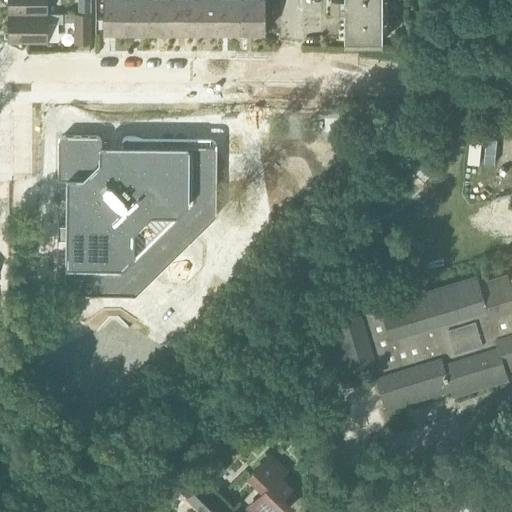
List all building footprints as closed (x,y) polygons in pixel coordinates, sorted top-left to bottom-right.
[(7,0),(8,15),(46,14),(46,0),(7,0)] [(126,33),(125,0),(102,0),(103,33),(126,33)] [(149,33),(148,0),(125,0),(126,33),(149,33)] [(171,0),(148,0),(149,33),(172,33),(171,0)] [(171,0),(172,33),(195,33),(194,0),(171,0)] [(218,0),(194,0),(195,33),(218,33),(218,0)] [(218,0),(218,33),(241,33),(241,0),(218,0)] [(241,0),(241,33),(264,33),(264,0),(241,0)] [(330,0),(330,11),(343,11),(343,44),(381,44),(381,30),(386,30),(386,0),(330,0)] [(62,14),(46,14),(8,15),(8,43),(46,43),(46,23),(62,23),(62,14)] [(74,44),(92,44),(91,14),(73,14),(74,44)] [(57,225),(57,239),(65,239),(65,291),(65,292),(66,293),(67,294),(68,294),(79,294),(133,294),(134,294),(135,294),(136,293),(142,287),(138,284),(204,218),(208,221),(213,216),(214,215),(214,214),(215,213),(215,159),(214,159),(214,148),(214,147),(214,146),(213,145),(212,145),(211,145),(133,145),(133,136),(126,136),(125,136),(123,137),(122,137),(121,138),(121,140),(120,141),(120,142),(120,145),(100,145),(100,142),(100,141),(100,140),(99,138),(98,137),(97,137),(96,136),(94,136),(63,136),(61,136),(60,137),(59,137),(58,138),(57,139),(57,141),(57,142),(57,180),(65,180),(65,225),(57,225)] [(511,280),(508,281),(506,274),(505,275),(505,276),(479,284),(476,276),(380,306),(379,304),(378,305),(379,306),(359,312),(358,311),(324,321),(324,322),(326,322),(342,375),(341,376),(341,377),(374,367),(377,376),(374,376),(385,411),(386,411),(385,409),(449,390),(452,397),(453,397),(452,396),(506,379),(507,381),(508,380),(505,371),(511,369),(511,280)] [(269,439),(284,438),(283,414),(269,414),(269,439)] [(226,470),(213,457),(212,456),(210,458),(203,465),(195,473),(210,487),(226,470)] [(268,456),(249,476),(264,491),(249,506),(254,511),(282,511),(289,506),(280,498),(289,489),(278,479),(284,472),(268,456)] [(228,511),(231,510),(202,482),(185,499),(198,511),(228,511)] [(500,486),(491,487),(493,500),(502,499),(500,486)]
